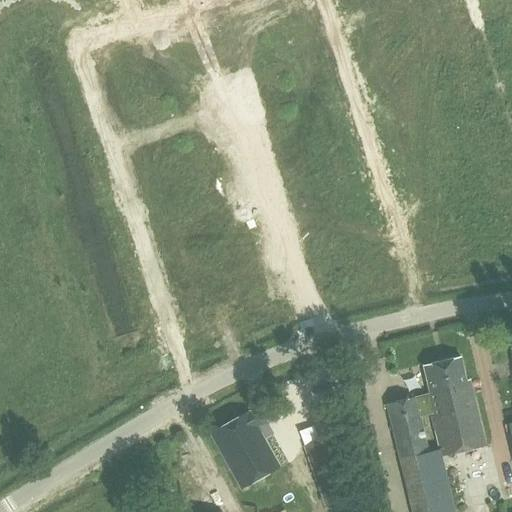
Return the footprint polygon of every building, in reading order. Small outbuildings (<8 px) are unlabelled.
[(260,0),(259,0),(231,9),(240,39),(242,38),(247,52),(274,43),(270,29),(269,30),(261,4),(262,3),(260,0)] [(272,0),(262,3),(261,4),(269,30),(270,29),(311,16),(305,0),(272,0)] [(168,29),(138,38),(140,42),(149,68),(148,68),(152,82),(180,73),(175,59),(178,59),(168,29)] [(140,42),(99,55),(107,81),(148,68),(149,68),(140,42)] [(219,42),(208,45),(213,61),(224,57),(219,42)] [(208,45),(196,49),(201,64),(213,61),(208,45)] [(282,66),(270,70),(277,92),(289,88),(282,66)] [(289,88),(277,92),(281,104),(297,99),(293,87),(289,88)] [(309,104),(295,109),(304,136),(318,132),(318,131),(344,123),(347,122),(338,92),(308,102),(309,104)] [(171,101),(159,105),(166,127),(178,124),(171,101)] [(344,123),(318,131),(318,132),(331,172),(357,164),(344,123)] [(180,130),(168,134),(175,156),(187,152),(180,130)] [(157,145),(131,153),(144,194),(144,195),(170,186),(157,145)] [(315,169),(303,173),(310,195),(322,191),(315,169)] [(144,194),(140,195),(149,225),(179,215),(178,213),(192,209),(184,181),(170,186),(144,195),(144,194)] [(322,191),(310,195),(317,217),(329,214),(322,191)] [(207,215),(191,220),(195,231),(210,226),(207,215)] [(369,238),(325,252),(333,276),(346,272),(347,275),(377,265),(369,238)] [(219,259),(205,263),(212,284),(225,280),(235,310),(261,302),(247,260),(222,268),(219,259)] [(194,277),(168,285),(182,327),(208,319),(198,288),(212,284),(205,263),(191,268),(194,277)] [(453,511),(440,456),(485,445),(469,380),(465,381),(460,357),(423,366),(429,393),(386,404),(412,511),(453,511)] [(248,413),(248,412),(210,433),(241,488),(278,467),(256,427),(265,422),(258,408),(248,413)] [(304,446),(325,506),(359,494),(337,434),(304,446)]
